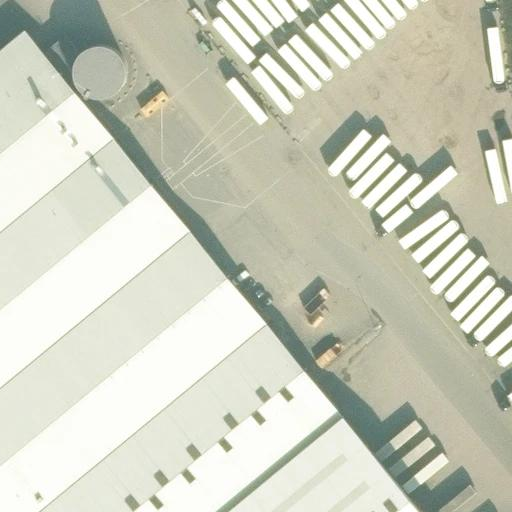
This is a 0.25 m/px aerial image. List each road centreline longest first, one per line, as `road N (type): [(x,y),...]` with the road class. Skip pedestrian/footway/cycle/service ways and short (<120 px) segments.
road 1 (unclassified): [(116,0),(328,256),(368,276),(511,450)]
road 2 (unknown): [(450,0),(267,183)]
